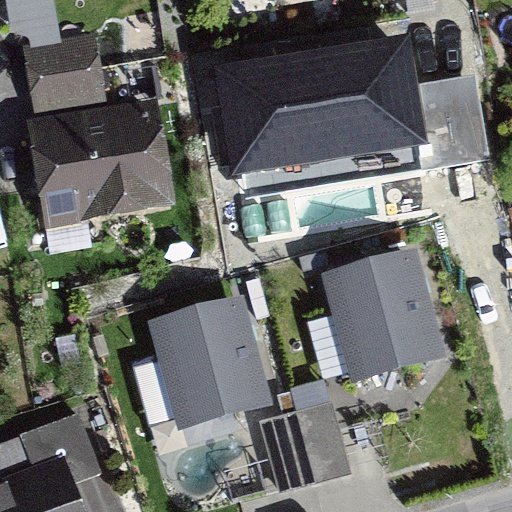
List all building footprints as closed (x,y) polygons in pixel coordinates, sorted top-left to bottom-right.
[(86,32),(29,43),(34,71),(91,61),(86,32)] [(399,52),(224,82),(239,171),(412,141),(418,171),(476,161),(464,89),(408,98),(399,52)] [(91,61),(34,71),(39,101),(96,92),(91,61)] [(148,101),(41,123),(61,220),(168,199),(148,101)] [(405,254),(330,275),(356,368),(432,347),(405,254)] [(232,302),(156,323),(182,416),(258,395),(232,302)] [(328,400),(294,410),(312,476),(347,467),(328,400)] [(77,407),(0,437),(0,511),(76,511),(63,478),(99,464),(77,407)] [(294,410),(261,419),(279,486),(312,476),(294,410)]
